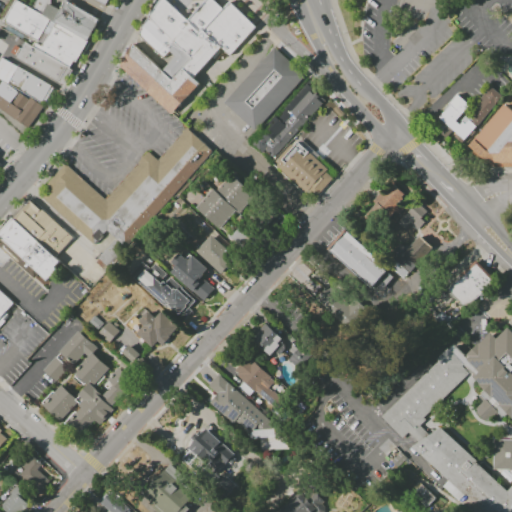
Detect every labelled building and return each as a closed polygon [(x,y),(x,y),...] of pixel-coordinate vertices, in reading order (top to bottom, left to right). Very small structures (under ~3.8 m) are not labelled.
[(17,0),(22,0),(91,41),(65,84),(19,57),(28,42),(34,46),(37,40),(6,21),(17,0)] [(170,0),(190,19),(208,0),(218,0),(225,7),(232,0),(233,0),(259,27),(232,55),(224,48),(197,77),(203,83),(175,115),(123,65),(136,43),(165,69),(177,57),(172,51),(165,59),(141,35),(163,0),(170,0)] [(67,1),(101,20),(90,41),(43,15),(50,4),(62,10),(67,1)] [(278,48),(308,76),(258,132),(227,104),(278,48)] [(0,68),(6,58),(57,89),(47,106),(0,77),(0,68)] [(0,80),(45,107),(30,127),(0,105),(0,80)] [(440,122),(461,142),(502,97),(493,88),(463,123),(460,120),(472,107),(461,97),(440,122)] [(293,112),(314,91),(326,104),(305,124),(293,112)] [(504,104),(511,111),(511,164),(496,165),(468,146),(504,104)] [(189,129),(216,154),(127,248),(109,231),(94,246),(38,194),(67,163),(106,199),(150,152),(159,160),(189,129)] [(296,143),(326,169),(324,172),(331,178),(313,198),(276,166),(296,143)] [(197,210),(220,230),(252,193),(230,173),(197,210)] [(367,218),(379,204),(375,201),(392,181),(406,193),(410,189),(417,195),(400,215),(397,212),(382,230),(367,218)] [(17,219),(33,201),(74,238),(58,256),(17,219)] [(404,230),(410,224),(417,230),(424,222),(420,218),(425,212),(415,203),(397,223),(404,230)] [(64,264),(60,268),(62,271),(51,282),(44,275),(39,281),(0,244),(0,234),(15,219),(64,264)] [(327,252),(373,287),(388,267),(342,232),(327,252)] [(196,250),(219,275),(235,260),(211,235),(196,250)] [(431,248),(419,236),(406,248),(400,242),(390,253),(397,260),(390,267),(401,278),(431,248)] [(192,256),(188,261),(182,255),(168,269),(202,301),(213,289),(200,277),(207,270),(192,256)] [(197,302),(149,261),(134,279),(161,302),(160,303),(181,320),(197,302)] [(465,309),(495,281),(476,261),(447,289),(465,309)] [(0,290),(15,304),(0,319),(0,290)] [(138,321),(143,326),(136,334),(151,348),(157,342),(161,345),(177,328),(160,312),(154,318),(147,312),(138,321)] [(142,325),(133,316),(125,325),(134,334),(142,325)] [(118,331),(108,322),(97,333),(107,343),(118,331)] [(250,339),(271,358),(285,343),(264,324),(250,339)] [(379,414),(401,439),(408,433),(416,443),(413,446),(445,483),(442,486),(457,502),(467,493),(483,511),(511,511),(511,331),(508,327),(496,338),(491,333),(464,357),(456,347),(379,414)] [(81,332),(97,346),(88,355),(85,352),(58,383),(45,371),(81,332)] [(132,363),(139,355),(128,345),(121,352),(132,363)] [(79,437),(93,420),(97,423),(134,381),(117,368),(106,381),(111,385),(102,396),(93,388),(109,368),(91,353),(73,373),(86,385),(75,398),(60,385),(41,406),(59,421),(75,403),(79,407),(65,424),(79,437)] [(279,397),(267,386),(273,381),(248,356),(233,371),(269,407),(279,397)] [(210,401),(263,448),(274,436),(266,429),(271,423),(218,375),(207,386),(216,394),(210,401)] [(216,475),(234,458),(206,429),(188,446),(216,475)] [(17,468),(14,472),(37,494),(49,481),(37,470),(41,466),(31,457),(19,470),(17,468)] [(159,511),(178,511),(194,494),(165,468),(142,495),(153,505),(153,506),(159,511)] [(279,511),(321,511),(326,508),(307,487),(279,511)] [(0,503),(0,505),(6,511),(15,511),(27,502),(16,490),(0,503)] [(109,511),(129,511),(113,492),(101,501),(109,511)]
